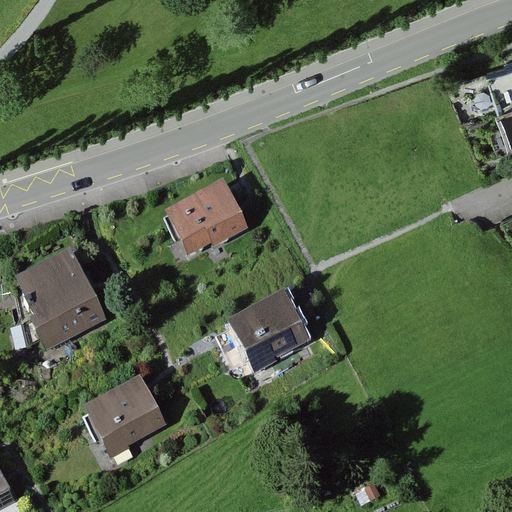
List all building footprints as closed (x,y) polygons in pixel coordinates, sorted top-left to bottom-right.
[(511,72),(486,81),(499,117),(511,112),(511,72)] [(511,112),(499,117),(511,154),(511,153),(511,112)] [(189,264),(247,233),(221,187),(164,217),(189,264)] [(152,193),(99,208),(106,232),(159,217),(152,193)] [(88,238),(83,216),(20,232),(25,253),(88,238)] [(511,245),(511,222),(503,226),(511,246),(511,245)] [(51,349),(105,320),(72,259),(52,269),(56,278),(23,295),(27,303),(25,304),(29,312),(31,311),(36,321),(18,330),(14,322),(11,310),(0,315),(0,325),(1,328),(13,352),(25,345),(26,350),(40,343),(44,351),(50,347),(51,349)] [(255,377),(312,347),(287,300),(229,331),(255,377)] [(110,454),(161,425),(141,389),(98,412),(100,416),(98,425),(95,427),(110,454)] [(0,509),(14,502),(0,476),(0,509)] [(375,484),(355,492),(361,506),(380,497),(375,484)]
